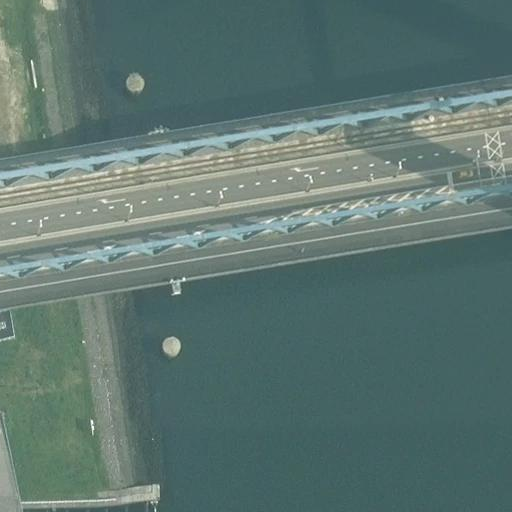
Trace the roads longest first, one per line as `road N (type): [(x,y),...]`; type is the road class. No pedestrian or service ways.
road 1 (trunk): [(0,261),(511,178)]
road 2 (trunk): [(511,145),(0,227)]
